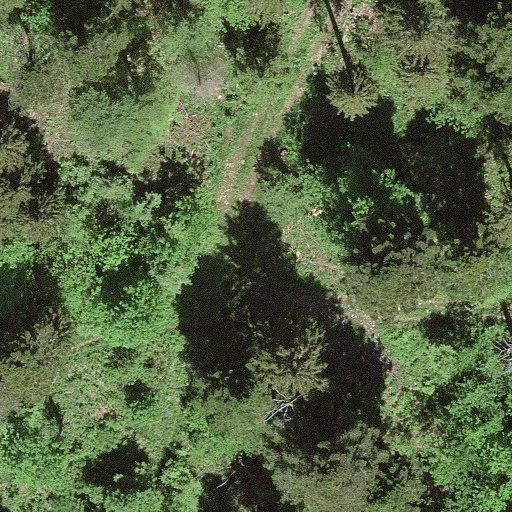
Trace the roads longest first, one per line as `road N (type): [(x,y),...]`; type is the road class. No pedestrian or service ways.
road 1 (track): [(213,348),(250,314),(301,301),(511,301)]
road 2 (track): [(158,511),(188,401),(213,348)]
